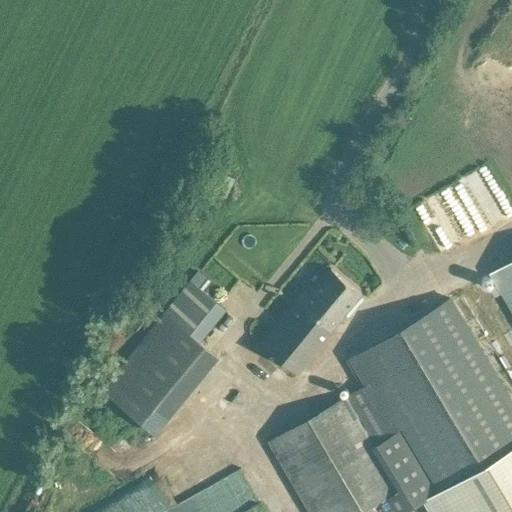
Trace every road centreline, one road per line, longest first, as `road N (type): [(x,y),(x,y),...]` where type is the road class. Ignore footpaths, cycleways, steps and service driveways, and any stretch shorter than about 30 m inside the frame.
road 1 (unknown): [(511,240),(425,288),(241,421),(299,511)]
road 2 (unclassified): [(425,288),(355,227),(340,200),(349,151),(411,54),(422,0)]
